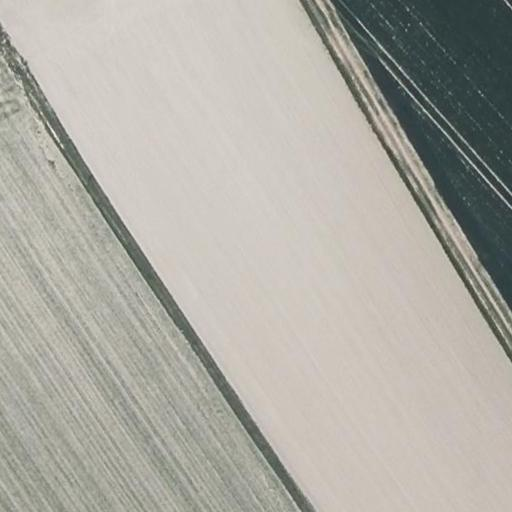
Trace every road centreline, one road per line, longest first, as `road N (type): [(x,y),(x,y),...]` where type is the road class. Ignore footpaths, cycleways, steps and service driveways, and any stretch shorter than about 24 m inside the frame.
road 1 (track): [(0,34),(306,511)]
road 2 (track): [(511,324),(326,0)]
